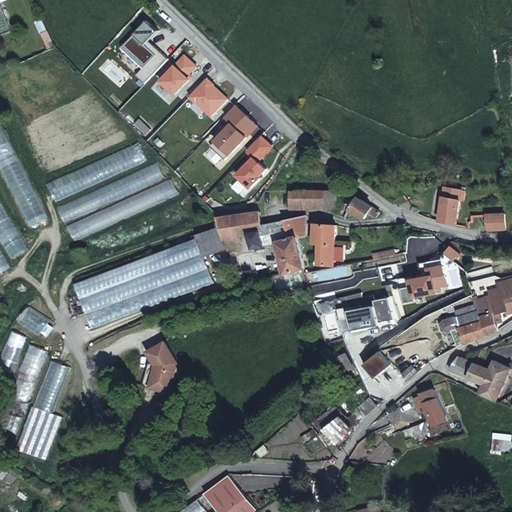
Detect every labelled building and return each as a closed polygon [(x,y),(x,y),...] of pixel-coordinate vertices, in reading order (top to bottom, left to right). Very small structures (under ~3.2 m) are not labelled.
[(44,19),(37,21),(40,32),(47,30),(44,19)] [(146,84),(169,60),(155,46),(151,49),(146,45),(159,32),(148,22),(125,46),(146,66),(144,69),(137,76),(146,84)] [(48,30),(42,33),(49,49),(55,46),(48,30)] [(146,66),(125,46),(123,49),(144,69),(146,66)] [(185,57),(162,82),(176,95),(190,80),(187,77),(189,75),(196,67),(185,57)] [(226,103),(211,88),(212,88),(205,82),(190,97),(197,103),(198,103),(212,117),(226,103)] [(255,123),(237,105),(226,117),(233,124),(212,146),(226,160),(250,135),(247,132),(255,123)] [(0,166),(28,227),(46,219),(0,120),(0,166)] [(247,132),(250,135),(259,126),(255,123),(247,132)] [(259,161),(273,146),(263,136),(248,151),(255,158),(239,175),(252,188),(261,178),(260,177),(267,169),(259,161)] [(54,199),(148,163),(141,145),(47,180),(54,199)] [(63,220),(165,179),(159,164),(57,205),(63,220)] [(72,236),(180,196),(175,182),(67,221),(72,236)] [(462,189),(446,187),(440,222),(440,224),(456,226),(462,189)] [(292,191),(292,209),(306,209),(339,208),(338,191),(292,191)] [(380,213),(359,198),(351,210),(364,219),(369,214),(375,218),(376,219),(380,213)] [(264,224),(261,212),(221,216),(224,225),(231,248),(231,249),(243,246),(241,233),(252,230),(254,244),(265,243),(265,231),(289,228),(286,220),(264,224)] [(505,230),(504,215),(486,216),(487,232),(505,230)] [(308,217),(286,220),(289,228),(293,239),(299,238),(307,237),(307,224),(308,217)] [(231,248),(224,225),(198,234),(199,238),(206,257),(231,248)] [(321,270),(334,266),(337,227),(323,226),(320,242),(321,270)] [(299,238),(293,239),(280,241),(287,272),(306,269),(299,238)] [(451,247),(447,253),(456,261),(461,254),(451,247)] [(375,259),(397,257),(396,250),(374,252),(375,259)] [(0,252),(0,274),(9,270),(0,252)] [(447,286),(444,265),(439,266),(438,261),(419,264),(422,284),(434,282),(435,288),(447,286)] [(493,298),(478,302),(480,310),(486,336),(499,332),(497,324),(502,322),(500,314),(508,312),(504,301),(511,298),(511,281),(499,285),(501,291),(493,294),(493,298)] [(394,320),(390,298),(375,301),(374,295),(364,298),(363,293),(337,298),(340,311),(349,310),(351,321),(378,316),(379,323),(394,320)] [(41,336),(52,319),(31,305),(20,321),(41,336)] [(486,336),(480,310),(459,314),(460,319),(447,323),(443,327),(445,333),(450,334),(454,333),(457,348),(464,344),(487,337),(486,336)] [(0,366),(14,372),(28,336),(12,330),(0,360),(0,366)] [(15,434),(47,350),(33,345),(1,429),(15,434)] [(179,366),(167,345),(149,355),(152,360),(148,374),(149,377),(148,381),(145,383),(144,388),(170,396),(179,366)] [(471,379),(476,364),(459,359),(454,373),(471,379)] [(50,360),(20,451),(48,460),(62,416),(52,413),(67,365),(50,360)] [(488,385),(484,396),(500,400),(511,366),(511,365),(496,360),(493,370),(476,364),(471,379),(488,385)] [(347,361),(333,367),(339,381),(353,375),(347,361)] [(408,382),(418,374),(413,367),(402,375),(408,382)] [(433,427),(446,422),(435,391),(423,395),(428,411),(433,427)] [(428,411),(423,395),(416,398),(421,414),(428,411)] [(362,421),(378,408),(370,398),(355,412),(362,421)] [(336,416),(342,412),(338,407),(316,424),(325,436),(329,433),(327,429),(339,420),(336,416)] [(430,423),(407,427),(408,433),(415,432),(417,440),(433,437),(430,423)] [(301,435),(304,441),(316,437),(314,431),(301,435)] [(255,511),(256,511),(231,477),(230,477),(206,494),(219,511),(255,511)]
